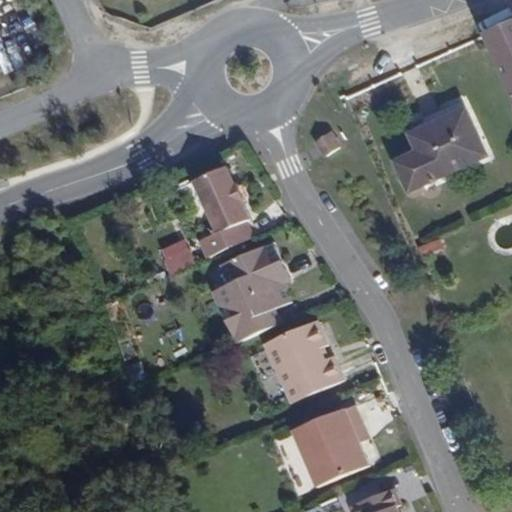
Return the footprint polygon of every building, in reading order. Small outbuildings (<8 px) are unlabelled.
[(511,20),(483,34),(511,99),(511,20)] [(417,155),(396,165),(409,193),(489,156),(468,110),(409,137),(417,155)] [(330,135),(316,146),(326,159),(340,148),(330,135)] [(201,243),(209,260),(254,239),(247,223),(252,221),(244,205),(246,203),(238,185),(235,186),(227,170),(195,185),(218,235),(201,243)] [(169,274),(194,264),(183,239),(159,250),(169,274)] [(226,320),(239,345),(285,324),(277,310),(292,303),(283,285),(292,282),(282,261),(273,265),(264,249),(222,267),(241,306),(238,316),(226,320)] [(267,348),(294,405),(345,381),(334,359),(327,362),(321,350),(329,347),(319,324),(267,348)] [(297,433),(319,488),(369,468),(360,445),(354,432),(363,428),(355,409),(297,433)] [(369,441),(363,428),(354,432),(360,445),(369,441)] [(353,509),(354,511),(397,511),(396,507),(401,505),(396,491),(353,509)]
